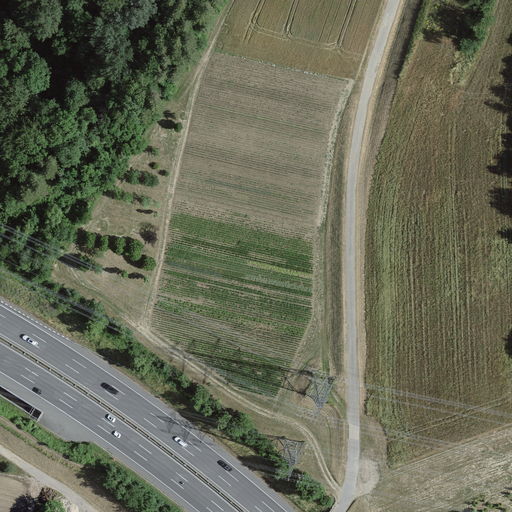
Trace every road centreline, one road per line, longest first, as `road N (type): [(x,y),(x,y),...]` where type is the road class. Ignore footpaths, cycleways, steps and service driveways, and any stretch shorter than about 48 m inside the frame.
road 1 (unclassified): [(338,511),(355,445),(348,191),(359,109),(396,0)]
road 2 (motorway): [(267,511),(155,422),(0,319)]
road 3 (motorway): [(0,359),(102,423),(218,511)]
